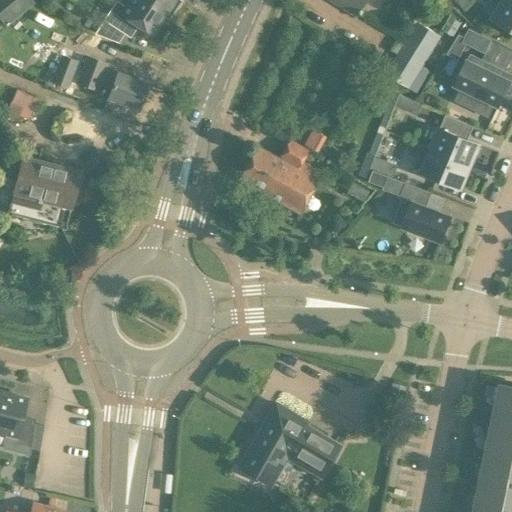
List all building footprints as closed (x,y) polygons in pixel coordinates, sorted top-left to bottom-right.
[(31,0),(12,0),(0,10),(0,19),(6,25),(34,3),(31,0)] [(152,37),(165,17),(140,0),(128,0),(124,6),(116,1),(94,34),(118,42),(123,33),(130,37),(137,26),(152,37)] [(140,0),(165,17),(176,0),(140,0)] [(333,0),(356,14),(364,0),(333,0)] [(464,9),(472,0),(455,0),(455,1),(464,9)] [(511,3),(506,0),(504,0),(494,18),(508,27),(511,28),(511,3)] [(386,73),(409,86),(440,35),(417,21),(386,73)] [(511,44),(511,28),(508,27),(502,39),(511,44)] [(491,40),(469,29),(463,42),(485,53),(491,40)] [(77,60),(61,54),(50,82),(67,88),(77,60)] [(456,84),(478,95),(472,106),(490,114),(495,103),(499,105),(505,92),(510,95),(511,91),(511,74),(470,54),(456,84)] [(137,110),(147,84),(116,73),(115,76),(103,71),(105,64),(86,57),(76,83),(96,91),(98,84),(110,89),(107,98),(137,110)] [(38,97),(15,89),(7,109),(28,118),(38,97)] [(400,93),(394,106),(416,115),(422,102),(400,93)] [(479,144),(468,139),(462,137),(467,124),(445,115),(440,128),(431,149),(424,146),(423,147),(470,166),(479,144)] [(285,145),(277,159),(255,147),(237,180),(298,213),(319,174),(300,163),(304,156),(285,145)] [(461,188),(470,166),(423,147),(414,169),(461,188)] [(21,156),(8,209),(6,210),(5,212),(5,214),(6,215),(8,215),(10,214),(59,228),(61,229),(62,230),(64,229),(66,228),(66,227),(65,224),(79,171),(21,156)] [(374,156),(370,168),(393,177),(397,165),(374,156)] [(369,181),(383,187),(388,176),(373,170),(369,181)] [(426,235),(441,241),(451,217),(426,207),(431,193),(405,182),(398,198),(402,199),(393,222),(411,229),(410,233),(425,238),(426,235)] [(511,511),(511,386),(501,384),(499,400),(495,399),(487,437),(491,438),(488,450),(484,449),(481,465),(485,466),(483,479),(478,478),(475,493),(479,494),(477,507),(473,506),(471,511),(511,511)] [(406,388),(393,385),(388,403),(401,407),(406,388)] [(0,390),(0,433),(14,437),(12,444),(30,448),(33,423),(20,420),(26,397),(0,390)] [(274,404),(237,468),(269,486),(286,459),(320,478),(338,446),(304,426),(305,422),(274,404)] [(23,511),(6,508),(4,511),(64,511),(65,511),(32,503),(29,511),(23,511)]
